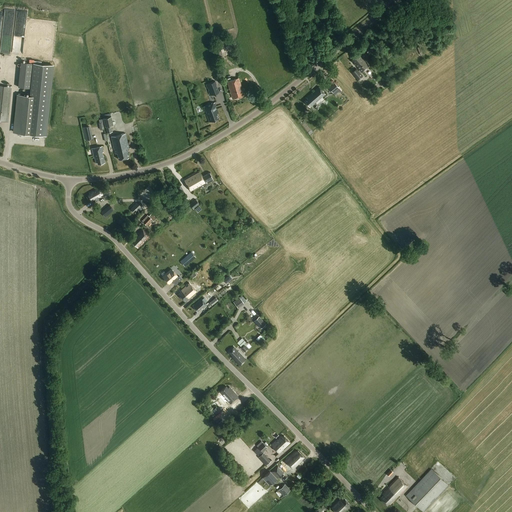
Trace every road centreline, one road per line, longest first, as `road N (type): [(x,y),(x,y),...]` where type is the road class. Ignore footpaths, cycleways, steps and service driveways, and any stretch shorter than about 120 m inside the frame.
road 1 (tertiary): [(372,511),(121,247),(72,212),(69,180)]
road 2 (tertiary): [(69,180),(145,170),(209,143),(395,0)]
road 3 (track): [(63,511),(45,338),(121,247)]
